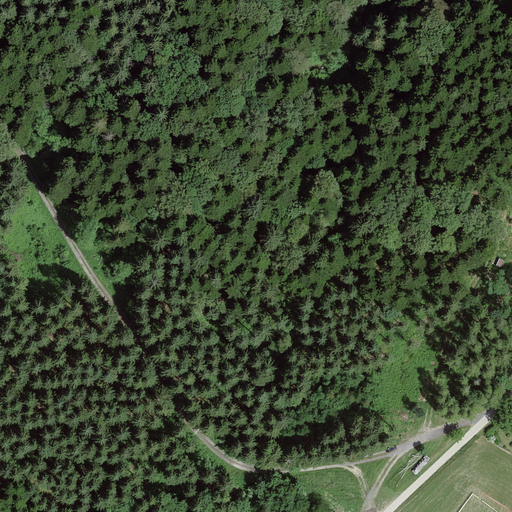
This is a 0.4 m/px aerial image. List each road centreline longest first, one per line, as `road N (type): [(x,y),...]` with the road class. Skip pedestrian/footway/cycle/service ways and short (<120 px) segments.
road 1 (track): [(0,115),(65,230),(203,438),(239,463),(290,468),(405,445),(488,417)]
road 2 (unclassified): [(386,511),(511,395)]
